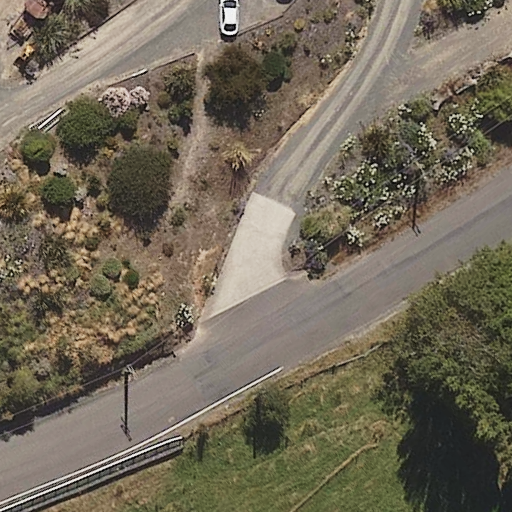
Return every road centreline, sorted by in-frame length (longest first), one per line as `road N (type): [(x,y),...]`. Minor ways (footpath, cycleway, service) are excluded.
road 1 (secondary): [(511,206),(290,338),(0,472)]
road 2 (unknown): [(405,0),(381,47),(249,184),(226,233),(225,270),(255,355)]
road 3 (unknown): [(0,116),(190,0)]
